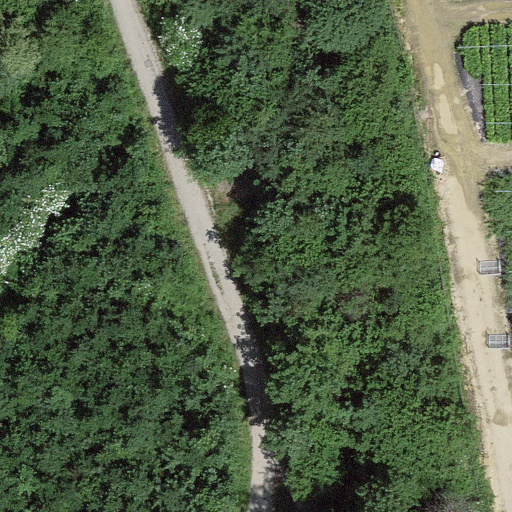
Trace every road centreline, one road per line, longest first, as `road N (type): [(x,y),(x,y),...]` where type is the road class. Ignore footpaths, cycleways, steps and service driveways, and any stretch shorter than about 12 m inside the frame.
road 1 (track): [(256,511),(264,435),(255,364),(122,0)]
road 2 (track): [(511,479),(417,0)]
